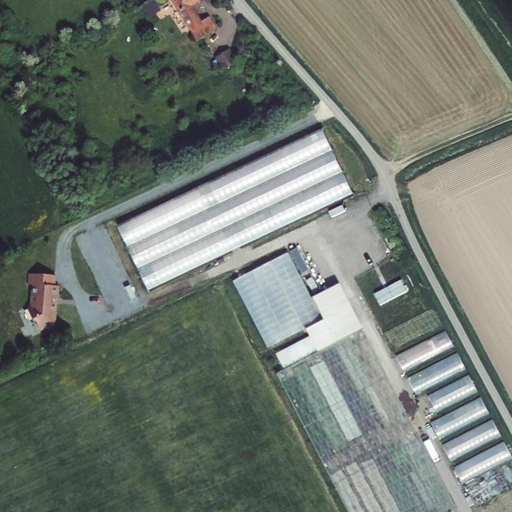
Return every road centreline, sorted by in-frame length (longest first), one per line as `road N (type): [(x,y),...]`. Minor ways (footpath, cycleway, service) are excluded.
road 1 (unclassified): [(511,426),(363,142),(239,0)]
road 2 (unknown): [(334,110),(87,227),(78,242),(79,274),(111,315)]
